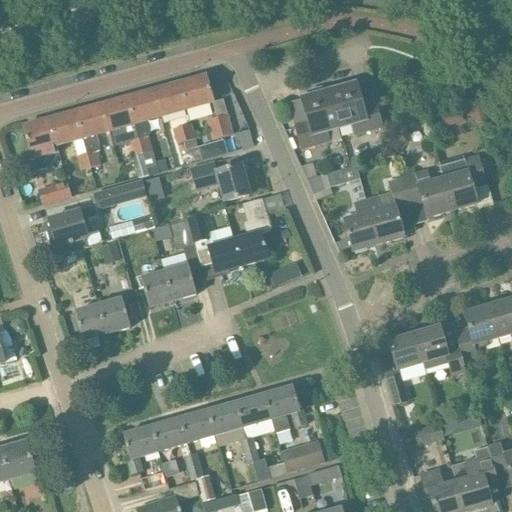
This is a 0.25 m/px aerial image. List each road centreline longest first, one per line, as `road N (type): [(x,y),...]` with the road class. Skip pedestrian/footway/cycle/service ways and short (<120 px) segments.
road 1 (residential): [(249,78),(233,48),(0,112)]
road 2 (residential): [(352,327),(249,78)]
road 3 (residential): [(352,327),(433,301),(431,272),(440,260),(495,242),(511,262)]
road 4 (residential): [(62,388),(0,198)]
road 5 (residential): [(405,511),(352,327)]
road 6 (residential): [(228,322),(62,388)]
road 7 (residential): [(104,511),(62,388)]
road 8 (tertiary): [(0,40),(115,0)]
